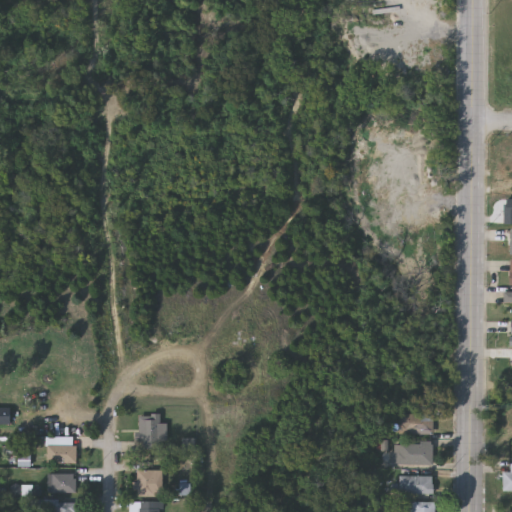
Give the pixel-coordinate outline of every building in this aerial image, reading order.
[(511,223),(503,223),(503,199),(511,199),(511,223)] [(511,292),(511,303),(503,303),(503,292),(511,292)] [(138,415),(161,415),(161,449),(138,449),(138,415)] [(434,434),(401,434),(401,415),(434,415),(434,434)] [(399,465),(399,443),(433,443),(433,465),(399,465)] [(48,464),(48,447),(76,447),(76,464),(48,464)] [(511,491),(501,491),(501,472),(509,472),(509,464),(511,464),(511,491)] [(163,497),(138,496),(138,471),(164,471),(163,497)] [(76,474),(76,493),(53,493),(53,474),(76,474)] [(400,494),(400,476),(435,476),(435,494),(400,494)] [(161,502),(161,511),(135,511),(135,502),(161,502)] [(435,502),(435,511),(402,511),(402,502),(435,502)] [(76,503),(76,511),(45,511),(45,503),(76,503)]
